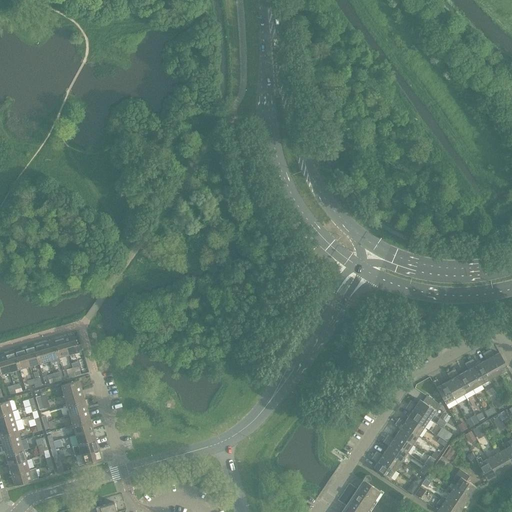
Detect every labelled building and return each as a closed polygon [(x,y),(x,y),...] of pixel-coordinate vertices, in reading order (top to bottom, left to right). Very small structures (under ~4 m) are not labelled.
[(74,334),(64,337),(69,354),(79,351),(74,334)] [(64,337),(54,340),(59,357),(69,354),(64,337)] [(54,340),(44,343),(49,360),(59,357),(54,340)] [(44,343),(34,346),(39,363),(49,360),(44,343)] [(34,346),(24,348),(30,366),(39,363),(34,346)] [(24,348),(15,351),(20,369),(30,366),(24,348)] [(15,351),(5,354),(10,371),(20,369),(15,351)] [(499,352),(490,357),(499,374),(508,368),(499,352)] [(5,354),(0,355),(0,374),(10,371),(5,354)] [(490,357),(481,362),(490,379),(499,374),(490,357)] [(469,361),(472,367),(481,384),(490,379),(481,362),(476,365),(473,359),(469,361)] [(468,370),(463,372),(472,389),(481,384),(472,367),(469,361),(465,363),(468,370)] [(455,369),(451,371),(463,394),(472,389),(463,372),(458,375),(455,369)] [(450,380),(446,382),(454,398),(463,394),(451,371),(447,373),(450,380)] [(441,385),(440,383),(437,379),(433,381),(436,386),(435,386),(445,404),(454,398),(446,382),(441,385)] [(61,385),(64,396),(82,391),(79,380),(61,385)] [(82,391),(64,396),(67,406),(85,400),(82,391)] [(420,399),(414,408),(429,419),(439,404),(427,395),(423,401),(420,399)] [(500,399),(494,403),(497,408),(503,405),(500,399)] [(85,400),(67,406),(70,415),(87,410),(85,400)] [(0,403),(0,414),(12,411),(9,401),(0,403)] [(414,408),(408,417),(424,427),(429,419),(414,408)] [(87,410),(70,415),(73,425),(90,420),(87,410)] [(12,411),(0,414),(0,425),(15,421),(12,411)] [(482,412),(476,416),(479,421),(485,418),(482,412)] [(504,412),(499,415),(502,420),(507,417),(504,412)] [(476,416),(467,421),(470,427),(479,422),(476,416)] [(408,417),(403,425),(418,435),(424,427),(408,417)] [(90,420),(73,425),(76,435),(93,430),(90,420)] [(15,421),(0,425),(0,434),(0,436),(18,431),(15,421)] [(465,424),(459,428),(461,432),(468,429),(465,424)] [(403,425),(397,434),(412,444),(418,435),(403,425)] [(481,425),(474,429),(479,438),(486,434),(481,425)] [(93,430),(76,435),(79,445),(96,440),(93,430)] [(18,431),(0,436),(3,445),(20,440),(18,431)] [(447,431),(441,439),(447,443),(450,439),(453,435),(447,431)] [(397,434),(391,442),(407,452),(412,444),(397,434)] [(20,440),(3,445),(6,455),(23,450),(20,440)] [(96,440),(79,445),(82,454),(99,449),(96,440)] [(391,442),(386,451),(401,461),(407,452),(391,442)] [(450,447),(444,456),(450,459),(455,451),(450,447)] [(499,447),(495,449),(506,470),(511,466),(511,459),(506,449),(501,452),(499,447)] [(99,449),(82,454),(85,465),(102,460),(99,449)] [(493,456),(488,459),(497,475),(506,470),(495,449),(491,451),(493,456)] [(23,450),(6,455),(9,465),(26,460),(23,450)] [(374,455),(380,459),(395,469),(401,461),(386,451),(382,455),(376,451),(374,455)] [(472,453),(467,456),(470,462),(475,459),(472,453)] [(371,459),(377,463),(374,468),(389,478),(395,469),(380,459),(374,455),(371,459)] [(497,475),(488,459),(483,462),(481,457),(477,459),(479,464),(488,480),(497,475)] [(26,460),(9,465),(12,475),(29,470),(26,460)] [(29,470),(12,475),(15,485),(38,478),(35,468),(29,470)] [(460,470),(452,483),(471,496),(477,487),(467,480),(470,477),(460,470)] [(348,506),(347,508),(346,510),(344,511),(365,511),(380,491),(368,483),(370,480),(371,478),(370,476),(369,475),(368,475),(366,475),(365,476),(362,480),(365,482),(359,491),(348,506)] [(426,479),(423,484),(428,487),(431,482),(426,479)] [(452,483),(449,486),(454,489),(450,494),(466,504),(471,496),(452,483)] [(421,489),(417,495),(422,498),(426,491),(421,489)] [(443,496),(440,500),(458,511),(460,511),(466,504),(450,494),(447,499),(443,496)] [(458,511),(440,500),(438,503),(442,506),(439,511),(458,511)] [(117,511),(114,502),(97,507),(98,511),(117,511)]
